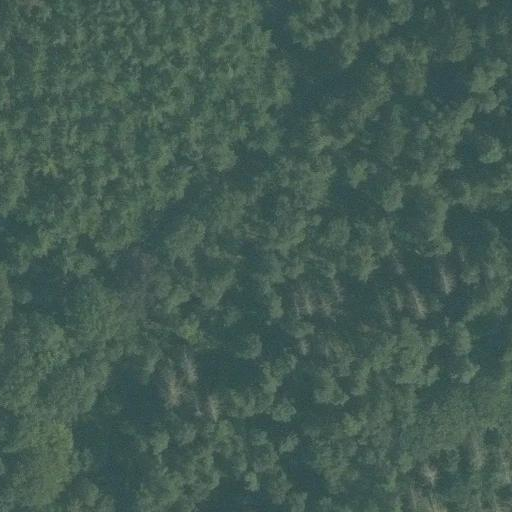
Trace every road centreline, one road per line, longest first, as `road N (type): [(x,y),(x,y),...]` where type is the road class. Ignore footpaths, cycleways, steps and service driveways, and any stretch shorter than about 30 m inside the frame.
road 1 (track): [(397,0),(0,338)]
road 2 (track): [(56,511),(0,291)]
